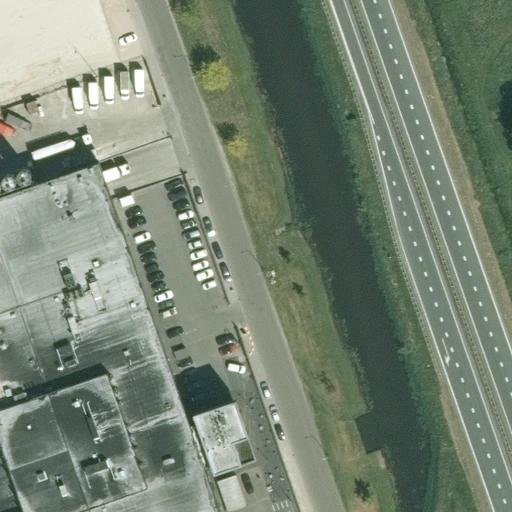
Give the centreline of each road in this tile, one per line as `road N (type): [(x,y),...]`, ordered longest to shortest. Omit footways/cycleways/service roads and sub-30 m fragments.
road 1 (unclassified): [(327,511),(149,0)]
road 2 (trunk): [(335,0),(511,505)]
road 3 (trunk): [(511,414),(368,0)]
